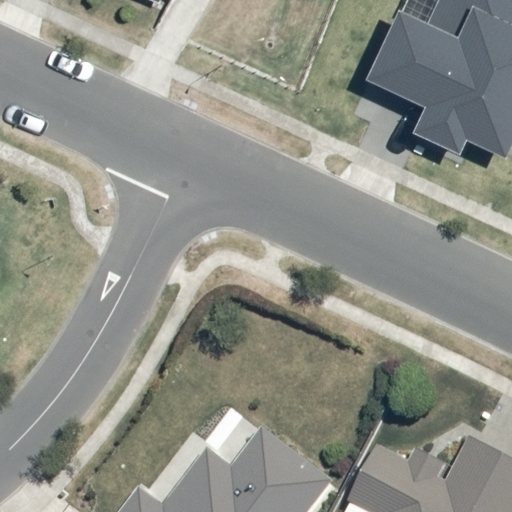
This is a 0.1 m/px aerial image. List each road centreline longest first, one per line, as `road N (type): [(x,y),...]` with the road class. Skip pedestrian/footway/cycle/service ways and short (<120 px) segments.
road 1 (residential): [(0,458),(67,387),(191,161)]
road 2 (residential): [(191,161),(511,312)]
road 3 (residential): [(0,71),(191,161)]
